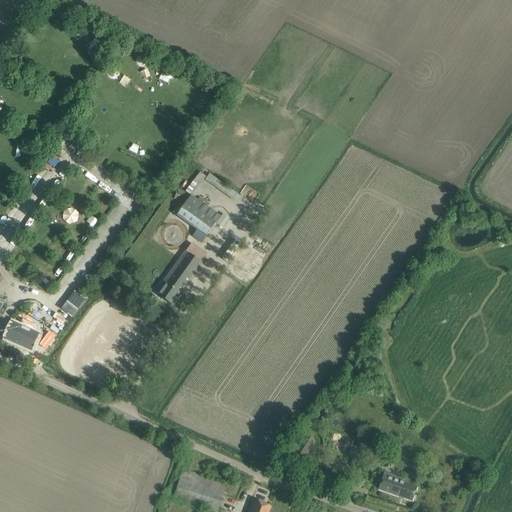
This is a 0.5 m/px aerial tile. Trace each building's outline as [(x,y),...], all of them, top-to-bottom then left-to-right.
[(192,194),(207,175),(202,171),(187,191),(192,194)] [(211,173),(207,180),(237,201),(242,194),(211,173)] [(191,195),(176,216),(206,237),(221,216),(191,195)] [(173,217),(167,225),(170,228),(176,219),(173,217)] [(163,281),(167,284),(159,296),(171,305),(207,255),(190,243),(163,281)] [(72,316),(77,309),(72,306),(67,303),(62,309),(72,316)] [(12,323),(5,338),(30,349),(37,334),(31,331),(33,327),(22,323),(21,327),(12,323)] [(48,331),(39,344),(45,349),(55,335),(48,331)] [(315,442),(305,435),(289,459),(300,466),(315,442)] [(335,478),(320,469),(316,477),(320,480),(320,479),(331,485),(335,478)] [(226,485),(182,470),(173,498),(213,511),(225,511),(217,509),(226,485)] [(378,490),(412,501),(417,488),(407,485),(409,481),(384,473),(378,490)] [(268,511),(271,507),(253,500),(248,511),(268,511)]
